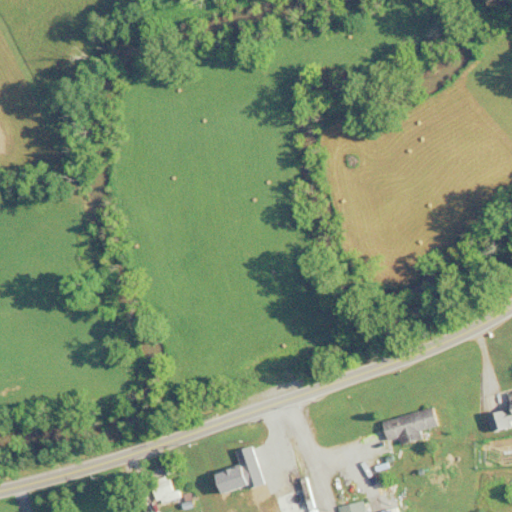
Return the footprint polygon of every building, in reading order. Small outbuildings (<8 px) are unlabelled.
[(511,424),(511,394),(485,401),(492,429),(511,424)] [(425,440),(423,431),(442,427),(438,409),(386,421),(390,441),(401,439),(402,446),(425,440)] [(318,491),(310,468),(304,470),(312,493),(318,491)] [(152,484),(160,506),(181,499),(173,476),(152,484)] [(226,505),(229,511),(240,511),(247,509),(242,498),(226,505)] [(340,508),(340,511),(367,511),(365,502),(340,508)]
